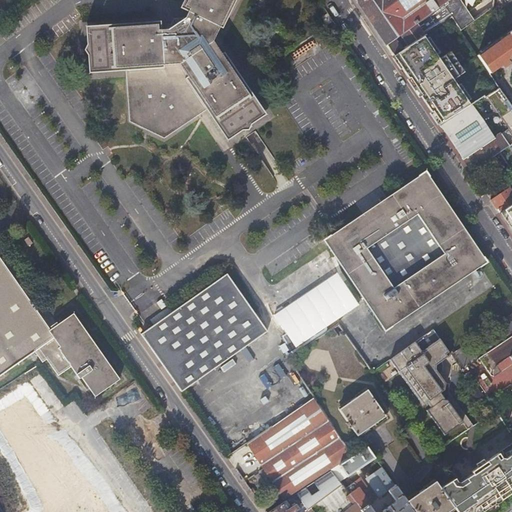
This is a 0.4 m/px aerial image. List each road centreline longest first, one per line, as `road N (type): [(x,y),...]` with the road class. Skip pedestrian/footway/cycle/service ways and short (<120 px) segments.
road 1 (residential): [(254,511),(0,158)]
road 2 (residential): [(511,260),(339,0)]
